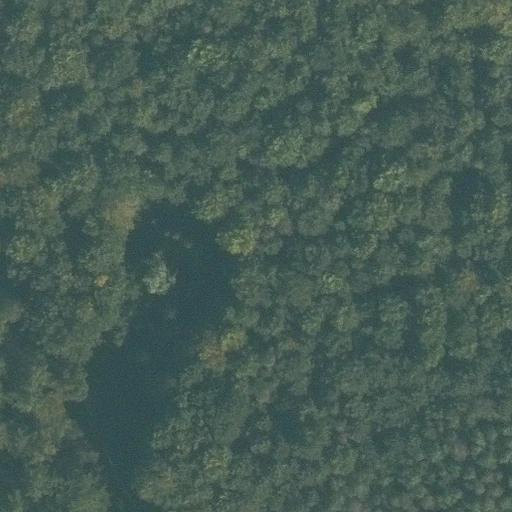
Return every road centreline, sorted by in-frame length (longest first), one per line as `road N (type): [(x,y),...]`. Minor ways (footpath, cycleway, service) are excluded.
road 1 (track): [(511,185),(0,239)]
road 2 (track): [(0,205),(130,511)]
